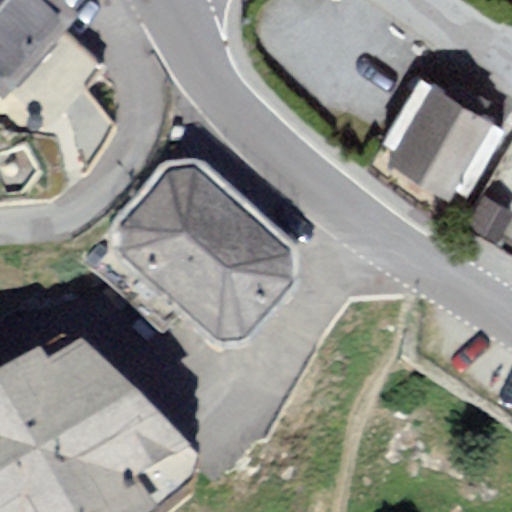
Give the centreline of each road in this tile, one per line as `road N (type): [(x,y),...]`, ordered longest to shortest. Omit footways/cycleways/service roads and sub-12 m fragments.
road 1 (secondary): [(511,318),(328,197),(244,122),(199,66),(169,0)]
road 2 (residential): [(105,0),(139,70),(138,128),(121,165),(102,191),(64,215),(0,225)]
